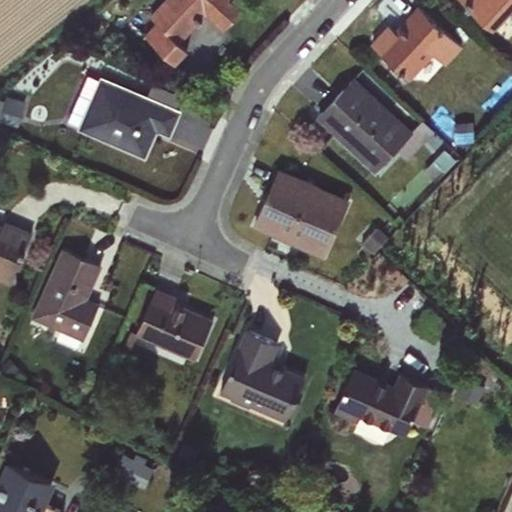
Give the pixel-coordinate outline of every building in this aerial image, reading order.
[(142,34),(174,64),(187,50),(180,41),(204,15),(221,32),(245,7),(237,0),(160,0),(147,14),(154,20),(142,34)] [(511,0),(461,0),(492,29),(511,6),(511,0)] [(386,23),(368,42),(409,80),(433,55),(445,64),(462,46),(415,4),(391,26),(386,23)] [(86,72),(66,119),(78,124),(76,129),(145,158),(156,130),(169,136),(181,109),(175,106),(180,94),(151,82),(146,93),(99,74),(98,77),(86,72)] [(353,74),(314,116),(373,172),(400,145),(409,153),(430,131),(419,120),(412,130),(353,74)] [(0,100),(0,121),(17,127),(24,101),(6,95),(4,101),(0,100)] [(324,258),(350,197),(277,165),(251,227),(324,258)] [(1,222),(0,221),(0,278),(10,283),(32,231),(4,218),(1,222)] [(29,317),(82,340),(99,302),(87,297),(102,263),(61,246),(29,317)] [(177,295),(155,285),(134,334),(194,360),(213,317),(175,301),(177,295)] [(279,341),(244,327),(218,391),(248,408),(250,405),(284,420),(305,376),(273,356),(279,341)] [(353,365),(332,410),(354,421),(358,415),(404,436),(412,419),(427,425),(441,391),(399,370),(393,382),(353,365)] [(5,459),(0,471),(0,511),(42,511),(56,480),(5,459)]
